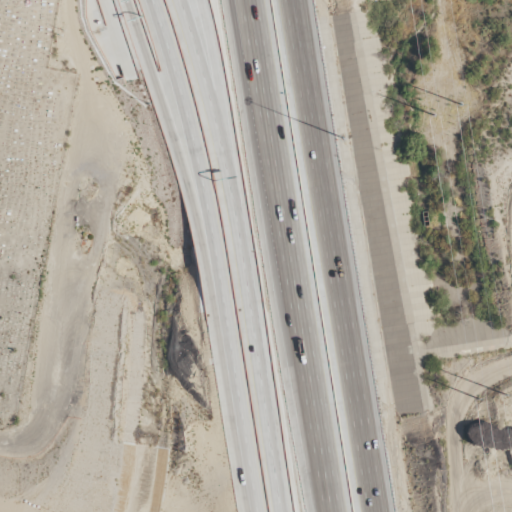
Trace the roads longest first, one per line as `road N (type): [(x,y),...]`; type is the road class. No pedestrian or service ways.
road 1 (motorway): [(152,0),(188,123),(260,511)]
road 2 (motorway): [(286,511),(213,53),(193,0)]
road 3 (motorway): [(375,511),(293,0)]
road 4 (motorway): [(252,0),(334,511)]
road 5 (motorway): [(125,0),(216,264)]
